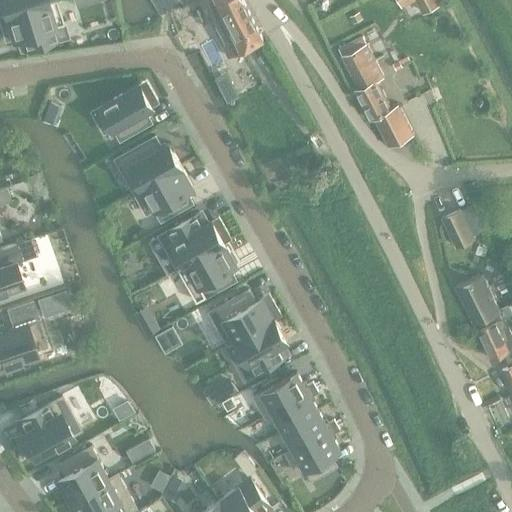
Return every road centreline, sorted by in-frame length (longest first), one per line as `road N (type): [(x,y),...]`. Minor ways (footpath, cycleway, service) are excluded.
road 1 (residential): [(353,511),(367,502),(380,467),(372,432),(173,69),(150,58)]
road 2 (unclassified): [(449,363),(267,8)]
road 3 (unclassified): [(413,179),(374,146),(267,8)]
road 4 (unclassified): [(449,363),(413,179)]
road 5 (residential): [(0,78),(150,58)]
road 6 (unclassified): [(511,499),(449,363)]
